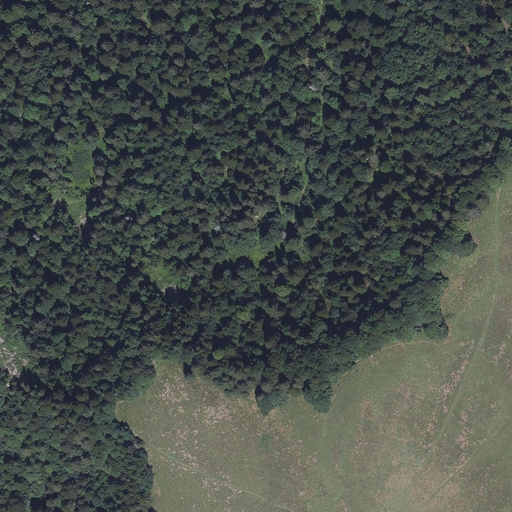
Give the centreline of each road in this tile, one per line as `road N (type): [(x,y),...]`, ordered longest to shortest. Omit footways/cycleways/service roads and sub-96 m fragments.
road 1 (track): [(367,511),(401,495),(417,476),(477,348),(496,289),(496,208),(508,162)]
road 2 (track): [(511,143),(508,162),(479,188),(437,257),(416,310),(280,375)]
